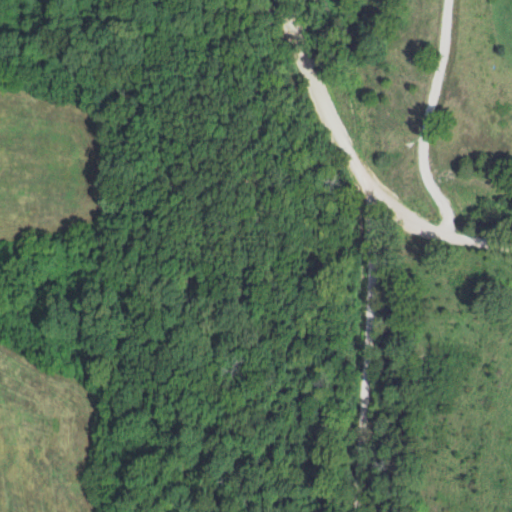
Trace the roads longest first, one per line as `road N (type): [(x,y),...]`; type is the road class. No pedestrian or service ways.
road 1 (residential): [(366,511),(363,178),(288,0)]
road 2 (residential): [(363,178),(439,233),(511,245)]
